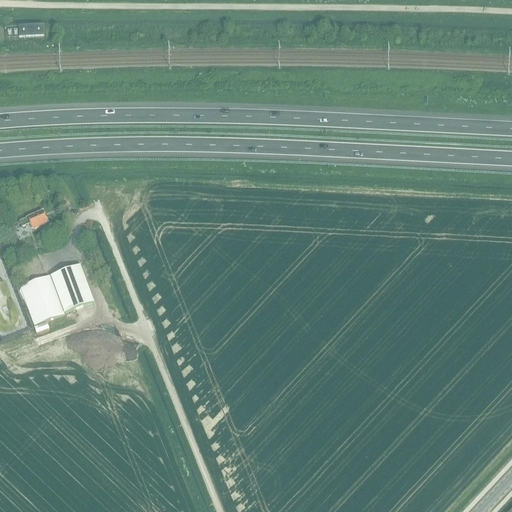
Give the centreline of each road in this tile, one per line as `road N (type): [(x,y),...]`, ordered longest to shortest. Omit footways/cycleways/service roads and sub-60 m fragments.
road 1 (motorway): [(511,128),(209,116),(0,121)]
road 2 (motorway): [(0,150),(205,145),(511,157)]
road 3 (unclassified): [(0,3),(511,11)]
